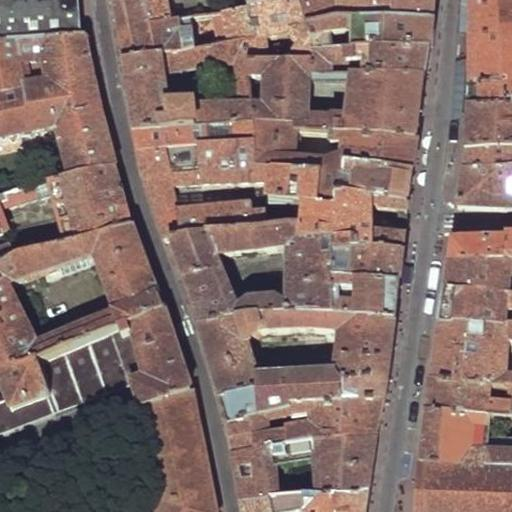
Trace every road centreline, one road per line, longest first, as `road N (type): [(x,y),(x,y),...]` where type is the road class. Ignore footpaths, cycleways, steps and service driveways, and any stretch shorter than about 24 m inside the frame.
road 1 (residential): [(100,0),(131,166),(228,511)]
road 2 (residential): [(389,511),(430,223)]
road 3 (residential): [(430,223),(453,0)]
